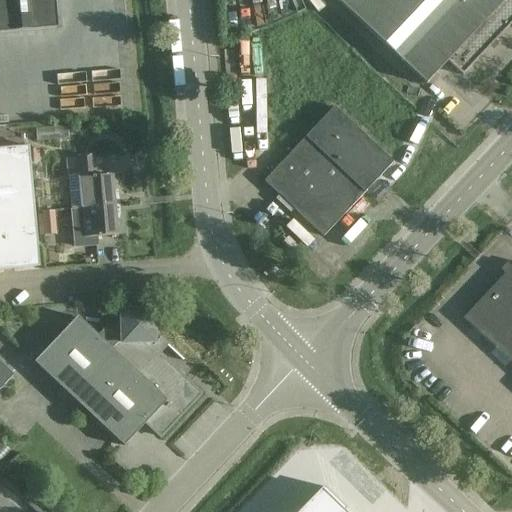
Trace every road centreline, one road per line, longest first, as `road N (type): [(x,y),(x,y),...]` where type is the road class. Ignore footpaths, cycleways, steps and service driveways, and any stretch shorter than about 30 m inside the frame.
road 1 (unclassified): [(306,363),(244,299),(219,253),(205,206),(187,0)]
road 2 (unclassified): [(306,363),(511,144)]
road 3 (unclassified): [(464,511),(306,363)]
road 4 (residential): [(165,511),(306,363)]
